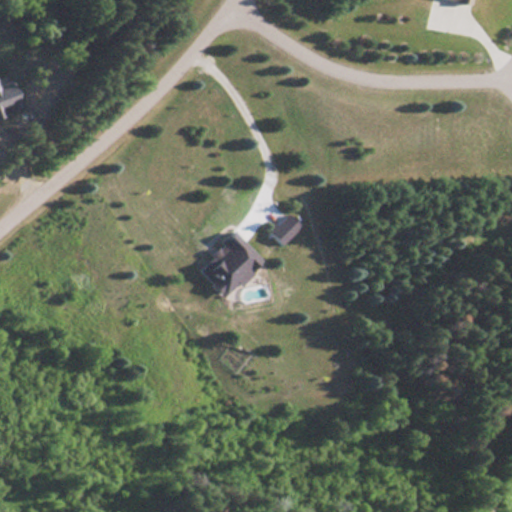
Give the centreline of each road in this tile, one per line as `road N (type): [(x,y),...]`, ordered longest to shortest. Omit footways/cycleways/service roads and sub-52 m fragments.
road 1 (residential): [(0,226),(151,97),(230,0)]
road 2 (residential): [(226,6),(305,59),(363,81),(511,79)]
